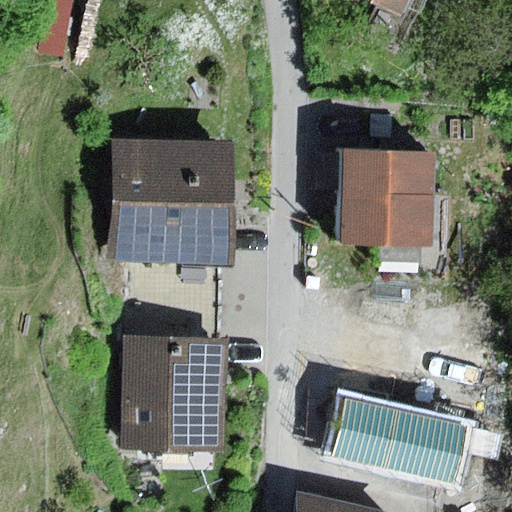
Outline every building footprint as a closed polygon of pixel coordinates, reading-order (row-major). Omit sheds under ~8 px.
[(48,0),(37,56),(62,61),(74,0),(48,0)] [(358,0),(410,22),(419,0),(358,0)] [(245,145),(121,141),(117,262),(133,262),(219,265),(241,265),(245,145)] [(450,152),(354,152),(353,248),(449,249),(450,152)] [(218,340),(219,265),(133,262),(132,340),(218,340)] [(132,340),(122,339),(120,450),(234,452),(236,342),(218,340),(132,340)] [(467,425),(342,399),(330,460),(454,486),(467,425)] [(369,511),(305,496),(300,511),(369,511)]
